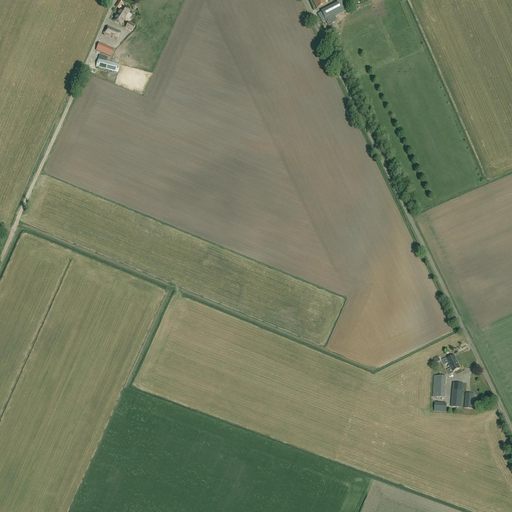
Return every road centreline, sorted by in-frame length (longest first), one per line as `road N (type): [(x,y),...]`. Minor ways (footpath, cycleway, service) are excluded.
road 1 (unclassified): [(511,429),(304,0)]
road 2 (track): [(0,261),(86,64)]
